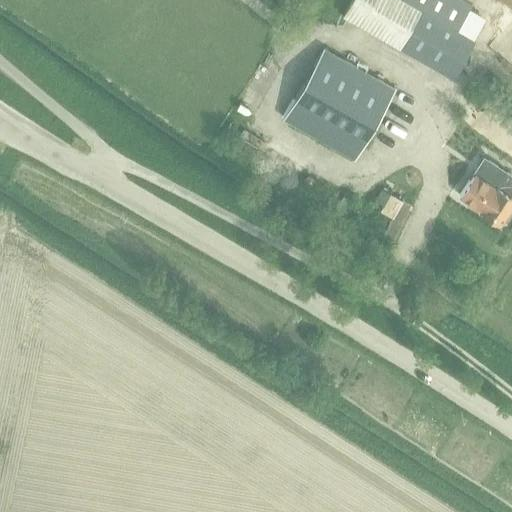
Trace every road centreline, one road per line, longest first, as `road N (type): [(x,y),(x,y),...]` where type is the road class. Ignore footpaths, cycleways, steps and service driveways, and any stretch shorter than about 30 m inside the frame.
road 1 (tertiary): [(511,432),(83,169)]
road 2 (track): [(511,401),(373,293)]
road 3 (unclassified): [(0,63),(99,149),(83,169)]
